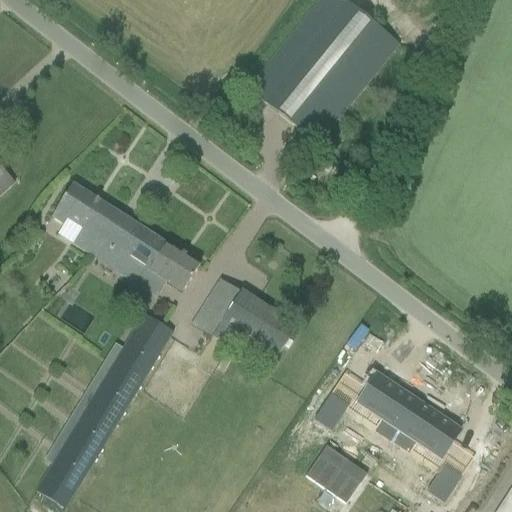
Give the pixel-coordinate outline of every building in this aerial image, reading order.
[(338,0),(319,0),(259,76),(246,91),(316,148),(397,47),(338,0)] [(0,171),(0,197),(13,186),(0,171)] [(71,187),(60,204),(50,220),(61,227),(55,236),(89,258),(99,243),(112,251),(130,224),(71,187)] [(99,243),(89,258),(118,276),(119,275),(138,288),(147,273),(181,295),(198,268),(130,224),(112,251),(99,243)] [(219,282),(208,299),(203,308),(222,321),(211,338),(266,373),(294,329),(239,294),(219,282)] [(142,318),(51,468),(35,494),(57,508),(73,481),(80,485),(171,335),(142,318)] [(377,431),(393,442),(418,404),(402,393),(402,394),(391,387),(392,386),(376,375),(375,377),(376,377),(367,390),(366,389),(357,404),(383,421),(377,431)] [(350,405),(332,394),(314,420),(332,432),(350,405)] [(433,413),(418,404),(393,442),(408,453),(415,443),(442,460),(442,459),(450,446),(451,446),(461,432),(443,420),(442,421),(432,414),(433,413)] [(326,449),(306,479),(346,506),(366,476),(326,449)] [(443,468),(425,494),(443,506),(461,480),(443,468)] [(511,511),(511,487),(511,489),(496,511),(511,511)]
